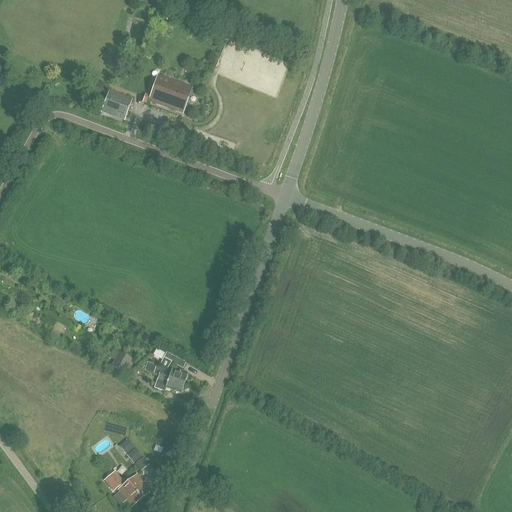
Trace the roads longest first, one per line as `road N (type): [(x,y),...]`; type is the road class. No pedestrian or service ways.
road 1 (unclassified): [(285,197),(61,116),(42,125),(0,200)]
road 2 (tertiary): [(175,511),(285,197)]
road 3 (unclassified): [(511,288),(285,197)]
road 4 (tertiary): [(285,197),(344,0)]
